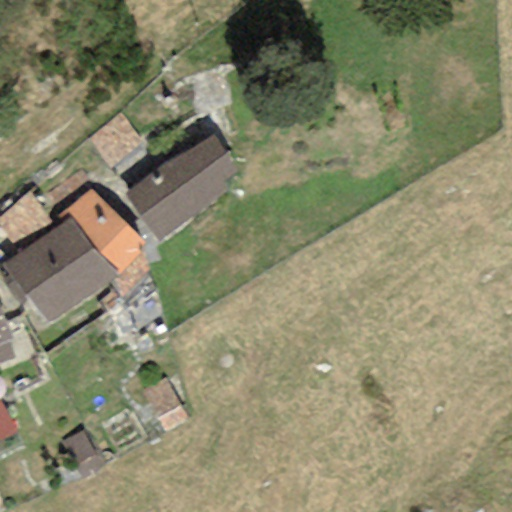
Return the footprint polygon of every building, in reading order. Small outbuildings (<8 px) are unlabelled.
[(166,242),(236,189),(229,180),(242,170),(214,133),(131,196),(166,242)] [(68,223),(6,267),(54,323),(155,244),(94,189),(61,215),(68,223)] [(10,200),(0,206),(0,240),(28,221),(10,200)] [(0,361),(15,355),(9,339),(18,336),(0,291),(0,361)] [(166,378),(144,392),(167,430),(189,416),(166,378)] [(3,398),(0,399),(0,441),(23,431),(3,398)] [(85,430),(63,443),(84,480),(106,467),(85,430)]
